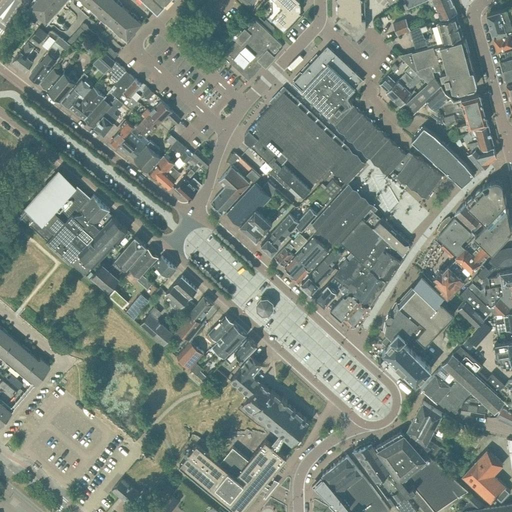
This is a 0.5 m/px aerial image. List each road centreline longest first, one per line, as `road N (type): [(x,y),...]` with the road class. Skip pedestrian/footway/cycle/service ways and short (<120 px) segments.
road 1 (residential): [(358,421),(390,418),(396,398),(389,385),(194,214)]
road 2 (residential): [(167,249),(358,421)]
road 3 (residential): [(194,214),(0,69)]
road 4 (residential): [(0,112),(167,249)]
road 5 (residential): [(0,308),(62,364),(0,438)]
road 6 (residential): [(319,24),(368,68),(370,97),(416,130)]
road 7 (residential): [(156,26),(137,47),(142,56),(225,132)]
road 8 (residential): [(508,149),(474,13)]
